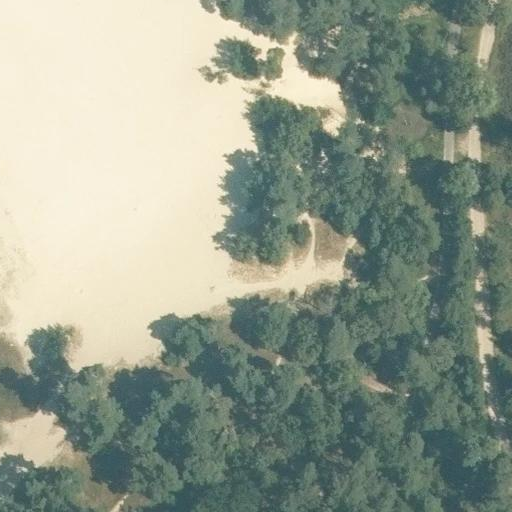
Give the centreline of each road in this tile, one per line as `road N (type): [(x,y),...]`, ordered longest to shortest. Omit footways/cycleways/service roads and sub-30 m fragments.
road 1 (track): [(495,0),(474,138),(478,316),(511,477)]
road 2 (track): [(39,0),(308,80)]
road 3 (track): [(474,138),(308,80)]
